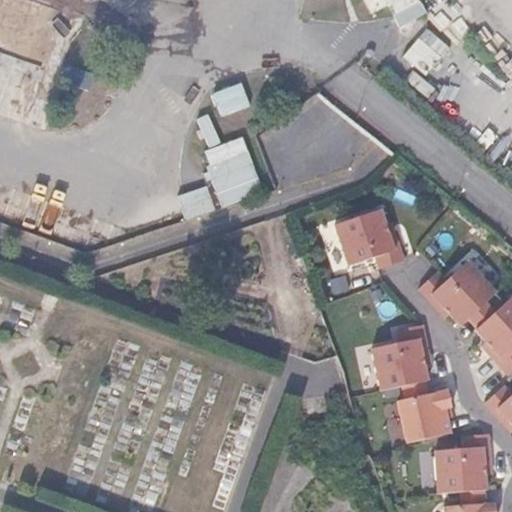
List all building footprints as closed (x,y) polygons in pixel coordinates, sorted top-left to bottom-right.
[(401,56),(425,75),(450,44),(426,25),(401,56)] [(241,80),(210,91),(219,116),(250,105),(241,80)] [(253,173),(234,128),(201,142),(219,188),(253,173)] [(375,253),(378,266),(403,257),(402,252),(393,229),(386,231),(383,221),(378,206),(333,222),(347,263),(375,253)] [(390,219),(383,221),(386,231),(393,229),(390,219)] [(445,277),(435,267),(416,285),(438,310),(443,306),(451,315),(458,323),(465,317),(496,289),(468,258),(445,277)] [(505,372),(511,365),(511,297),(509,295),(473,327),(483,339),(490,347),(485,351),(505,372)] [(443,306),(438,310),(447,319),(451,315),(443,306)] [(369,345),(377,386),(425,377),(422,362),(420,352),(426,350),(420,321),(394,326),(397,339),(369,345)] [(478,343),(485,351),(490,347),(483,339),(478,343)] [(429,360),(426,350),(420,352),(422,362),(429,360)] [(511,392),(510,394),(500,383),(481,400),(502,424),(507,419),(511,424),(511,392)] [(396,394),(404,438),(448,428),(443,402),(449,401),(446,384),(396,394)] [(511,424),(507,419),(502,424),(510,432),(511,430),(511,424)] [(428,446),(431,489),(452,488),(478,487),(479,487),(479,469),(479,459),(485,459),(484,430),(483,429),(457,431),(457,444),(428,446)] [(452,488),(453,502),(479,500),(478,487),(452,488)] [(440,503),(440,511),(492,511),(492,499),(479,500),(453,502),(440,503)]
